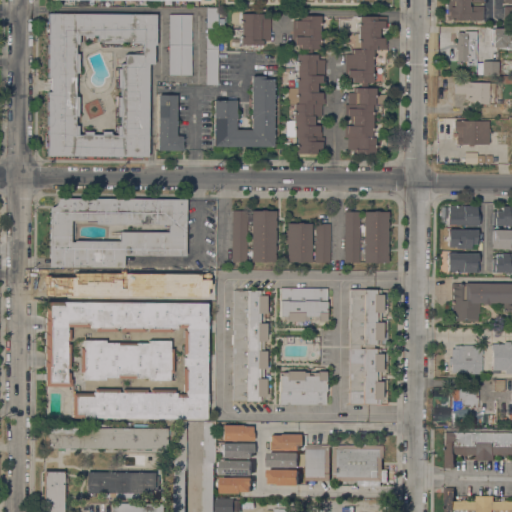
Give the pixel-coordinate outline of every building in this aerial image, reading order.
[(482,0),(482,2),(468,2),(468,6),(483,6),(482,20),(480,20),(475,20),(448,19),(448,16),(447,16),(447,10),(449,10),(449,7),(452,7),(453,1),(449,1),(449,0),(482,0)] [(511,0),(511,20),(503,20),(503,6),(511,6),(511,2),(503,2),(503,0),(511,0)] [(206,8),(217,8),(216,85),(205,85),(206,8)] [(47,156),(47,92),(50,92),(50,78),(47,78),(47,13),(156,14),(156,45),(153,45),(153,63),(148,63),(147,156),(47,156)] [(264,14),(264,18),(270,18),(270,40),(264,40),(264,45),(240,44),(240,36),(241,36),(241,13),(264,14)] [(168,14),(191,15),(191,76),(168,75),(168,14)] [(320,16),(320,25),(319,25),(319,40),(320,40),(320,49),(299,49),(299,44),(292,44),(292,24),(294,24),(294,20),(299,20),(299,15),(320,16)] [(386,16),(386,28),(380,28),(380,38),(386,38),(386,49),(372,49),(372,82),(351,82),(352,77),(344,77),(344,54),(352,54),(352,49),(358,49),(359,42),(357,42),(358,24),(358,16),(386,16)] [(463,32),(463,27),(475,27),(475,40),(471,40),(471,55),(475,55),(475,64),(467,64),(467,61),(455,61),(456,50),(454,50),(454,43),(456,43),(456,32),(463,32)] [(506,28),(506,39),(489,39),(489,28),(506,28)] [(305,54),(305,49),(311,50),(311,54),(318,54),(318,59),(324,59),(324,83),(318,83),(318,92),(324,92),(324,104),(321,104),(321,116),(315,116),(315,125),(321,125),(321,137),(323,137),(323,149),(317,149),(317,154),(295,154),(295,144),(296,144),(296,137),(285,137),(285,120),(292,120),(293,111),(294,111),(294,104),(287,103),(287,71),(296,72),(297,63),(295,63),(295,61),(296,61),(296,54),(305,54)] [(481,74),(496,75),(496,61),(481,61),(481,74)] [(251,76),(264,76),(264,79),(273,79),(273,146),(213,146),(213,100),(235,100),(235,114),(236,114),(236,118),(235,118),(235,129),(250,129),(250,118),(249,118),(249,114),(251,114),(251,91),(250,91),(250,87),(251,76)] [(489,90),(495,90),(495,104),(470,104),(470,105),(467,105),(467,99),(465,99),(465,93),(454,93),(454,82),(489,82),(489,90)] [(347,92),(352,92),(352,87),(360,88),(360,83),(367,83),(367,88),(375,88),(375,94),(385,95),(385,104),(381,104),(381,111),(372,111),(372,130),(371,130),(371,132),(379,132),(379,137),(374,137),(373,145),(375,145),(374,154),(354,154),(354,150),(346,149),(346,137),(343,137),(344,125),(349,125),(349,116),(344,116),(344,104),(347,104),(347,92)] [(175,136),(182,136),(182,151),(157,150),(158,95),(176,95),(175,136)] [(488,129),(489,129),(489,133),(488,133),(488,144),(473,144),(473,146),(468,146),(468,144),(455,144),(455,137),(456,137),(456,130),(453,130),(453,120),(488,120),(488,129)] [(464,163),(464,152),(476,152),(476,155),(483,155),(483,162),(477,162),(477,157),(476,157),(476,163),(464,163)] [(492,155),(491,163),(484,162),(484,155),(492,155)] [(48,267),(49,207),(52,207),(54,206),(56,204),(57,201),(57,198),(185,199),(185,256),(123,255),(123,267),(48,267)] [(478,207),(478,219),(477,219),(477,225),(446,224),(446,213),(447,213),(448,205),(478,207)] [(511,206),(511,225),(493,225),(493,221),(494,221),(494,211),(500,211),(500,206),(511,206)] [(231,210),(245,211),(245,254),(246,254),(246,262),(231,261),(231,210)] [(250,210),(275,211),(275,217),(276,217),(276,230),(275,230),(274,242),(276,242),(276,255),(274,255),(274,259),(275,259),(275,262),(264,261),(264,262),(260,262),(250,261),(250,210)] [(344,211),(359,211),(358,263),(343,262),(344,211)] [(363,211),(387,212),(387,228),(386,228),(386,231),(387,231),(387,263),(362,262),(363,211)] [(310,262),(301,261),(301,262),(296,262),(286,262),(286,261),(284,261),(284,254),(286,254),(286,242),(287,242),(287,239),(286,239),(286,233),(287,233),(287,230),(286,230),(286,223),(296,223),(301,223),(310,223),(310,262)] [(329,262),(314,262),(314,243),(311,243),(311,237),(314,237),(314,224),(329,224),(329,262)] [(470,248),(455,248),(455,247),(447,247),(447,229),(477,229),(477,230),(478,230),(478,244),(475,244),(475,248),(470,248)] [(511,248),(491,248),(492,229),(511,229),(511,248)] [(478,253),(478,271),(475,271),(475,272),(447,272),(447,264),(446,264),(446,252),(478,253)] [(500,254),(500,253),(511,253),(511,272),(493,272),(493,268),(494,258),(499,258),(499,254),(500,254)] [(90,273),(92,273),(92,270),(101,270),(101,273),(105,273),(105,287),(91,288),(90,273)] [(69,279),(77,279),(77,288),(69,288),(69,292),(48,291),(49,272),(69,273),(69,279)] [(150,272),(150,283),(149,283),(132,283),(132,272),(150,272)] [(451,302),(450,302),(450,283),(463,283),(463,282),(511,283),(511,303),(510,303),(510,310),(506,310),(505,312),(503,312),(501,310),(501,309),(502,308),(502,303),(489,303),(489,304),(481,304),(481,303),(479,303),(479,313),(478,313),(478,321),(451,321),(449,319),(448,314),(451,311),(451,302)] [(326,288),(326,321),(317,321),(317,320),(312,320),(312,319),(308,319),(308,320),(303,320),(303,321),(286,321),(286,320),(282,320),(282,316),(279,316),(279,288),(326,288)] [(349,289),(380,289),(380,294),(382,294),(382,312),(379,312),(379,322),(382,322),(382,340),(379,340),(379,345),(375,345),(373,345),(373,349),(379,349),(379,354),(382,354),(382,371),(378,371),(378,382),(382,382),(381,399),(379,399),(379,404),(348,404),(349,289)] [(232,290),(263,291),(263,295),(266,295),(266,313),(263,313),(263,323),(266,323),(266,341),(263,341),(263,351),(266,351),(265,368),(263,368),(263,378),(265,378),(265,396),(263,396),(263,401),(231,401),(232,290)] [(206,303),(206,316),(208,316),(208,328),(205,328),(205,394),(208,394),(207,406),(205,406),(205,419),(70,418),(70,392),(72,393),(72,390),(77,390),(77,384),(70,384),(70,387),(44,386),(44,367),(43,367),(43,359),(44,359),(44,353),(43,353),(43,345),(44,345),(44,339),(43,339),(43,331),(44,331),(44,325),(43,325),(43,317),(44,317),(44,302),(206,303)] [(511,373),(504,373),(504,370),(491,370),(492,343),(503,343),(503,342),(510,342),(510,343),(511,343),(511,373)] [(481,374),(466,374),(466,372),(450,372),(450,364),(447,364),(447,357),(451,357),(451,345),(482,345),(482,355),(481,355),(481,374)] [(278,404),(279,372),(286,372),(286,371),(303,371),(303,372),(316,372),(316,371),(325,371),(325,404),(278,404)] [(503,379),(503,390),(492,390),(492,379),(503,379)] [(468,407),(468,406),(460,406),(460,408),(452,408),(452,411),(451,411),(451,393),(451,388),(477,389),(476,408),(468,407)] [(201,511),(202,421),(213,421),(213,511),(201,511)] [(184,511),(173,511),(174,422),(185,422),(184,511)] [(221,425),(241,425),(241,426),(251,426),(251,432),(252,432),(252,441),(221,441),(221,439),(215,439),(216,426),(221,426),(221,425)] [(166,428),(166,429),(169,429),(169,435),(166,435),(166,449),(43,448),(44,427),(166,428)] [(511,432),(511,455),(493,455),(493,460),(476,460),(476,454),(468,454),(468,455),(464,455),(464,454),(454,454),(454,468),(444,468),(444,432),(511,432)] [(267,450),(268,441),(269,441),(269,435),(279,435),(279,434),(299,434),(299,450),(267,450)] [(252,443),(252,458),(221,457),(221,443),(252,443)] [(306,445),(329,445),(329,481),(306,480),(306,466),(299,465),(299,453),(306,453),(306,445)] [(382,445),(382,481),(380,481),(380,486),(371,486),(371,481),(332,481),(333,445),(382,445)] [(299,452),(299,453),(299,465),(299,467),(267,467),(267,452),(299,452)] [(252,460),(252,475),(221,474),(221,460),(252,460)] [(299,469),(298,485),(278,485),(278,484),(268,484),(268,477),(268,469),(299,469)] [(63,511),(42,511),(42,471),(63,471),(63,501),(63,511)] [(154,472),(154,475),(158,475),(158,490),(154,490),(154,493),(138,493),(138,498),(124,498),(124,493),(116,493),(116,497),(108,497),(108,493),(85,493),(85,472),(154,472)] [(252,477),(252,485),(251,485),(251,492),(241,491),(241,493),(221,492),(221,477),(252,477)] [(511,511),(444,511),(444,487),(453,487),(453,501),(462,501),(462,500),(467,500),(467,501),(475,501),(475,495),(493,496),(493,501),(501,501),(511,501),(511,511)] [(233,498),(233,511),(215,511),(215,498),(233,498)] [(111,511),(111,503),(163,503),(163,511),(111,511)]
